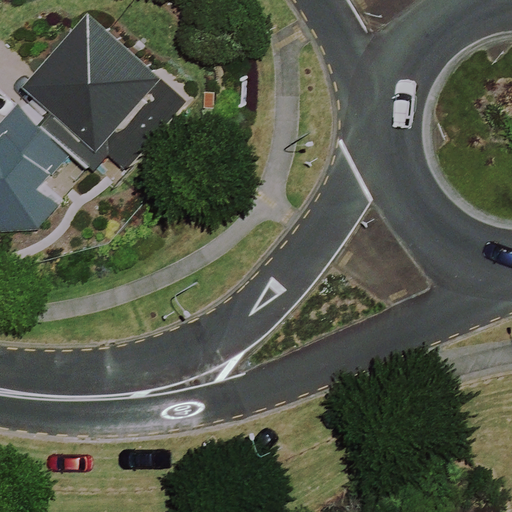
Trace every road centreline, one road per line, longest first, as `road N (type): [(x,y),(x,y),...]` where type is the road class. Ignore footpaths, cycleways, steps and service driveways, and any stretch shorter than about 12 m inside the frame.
road 1 (residential): [(503,260),(464,301),(355,348),(149,395)]
road 2 (residential): [(149,395),(233,342),(388,152)]
road 3 (tertiary): [(503,260),(463,249),(428,225),(402,192),(388,152)]
road 4 (residential): [(0,390),(47,398),(149,395)]
road 5 (tertiary): [(392,88),(436,24),(491,0)]
